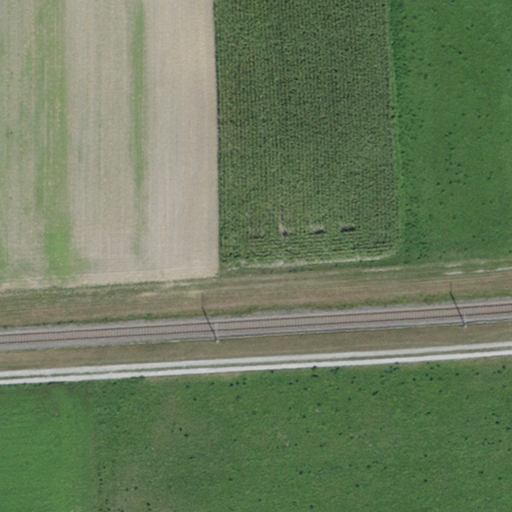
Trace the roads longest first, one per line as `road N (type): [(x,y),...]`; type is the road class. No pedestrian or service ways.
road 1 (track): [(0,305),(511,267)]
road 2 (track): [(0,383),(511,349)]
